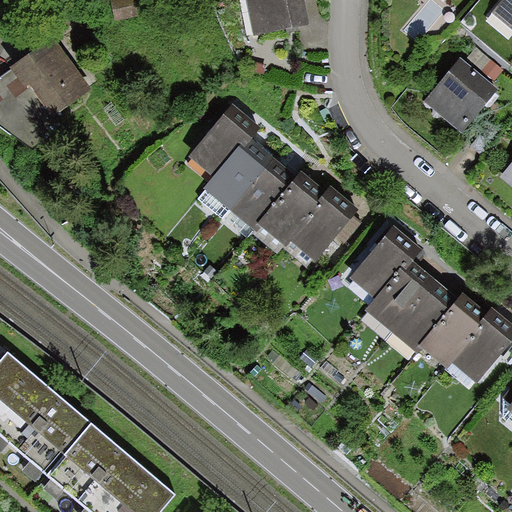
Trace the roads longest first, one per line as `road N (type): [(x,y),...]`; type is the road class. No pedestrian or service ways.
road 1 (primary): [(0,227),(345,511)]
road 2 (residential): [(344,0),(343,69),(356,113),(382,147),(511,258)]
